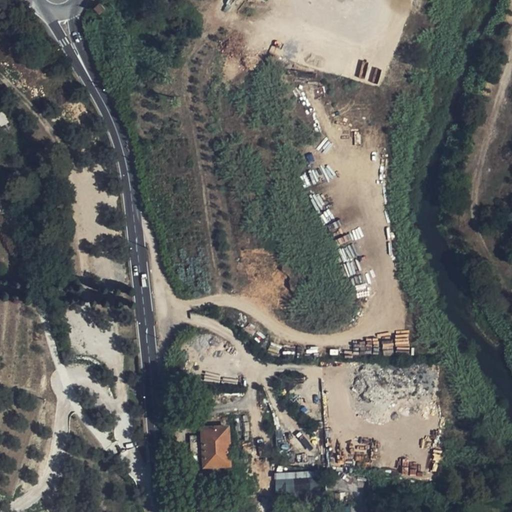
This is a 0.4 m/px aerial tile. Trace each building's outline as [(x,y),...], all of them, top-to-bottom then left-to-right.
[(105,9),(100,4),(95,9),(100,14),(105,9)] [(0,126),(0,127),(9,122),(2,110),(0,111),(0,126)] [(227,428),(204,429),(204,435),(206,461),(206,468),(210,468),(225,467),(229,467),(227,428)] [(190,462),(206,461),(204,435),(189,436),(190,462)] [(226,489),(225,467),(210,468),(212,490),(226,489)] [(275,472),(276,497),(323,495),(322,471),(275,472)]
